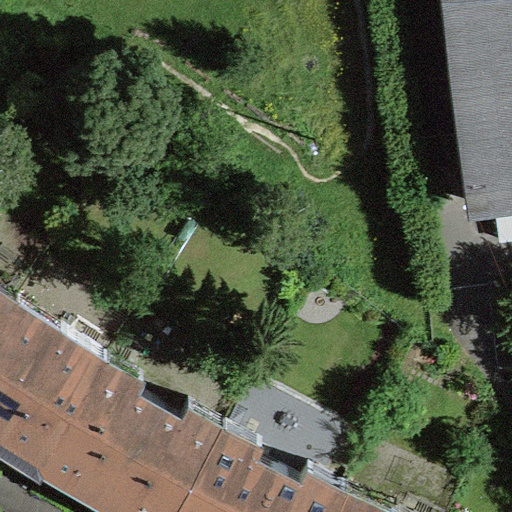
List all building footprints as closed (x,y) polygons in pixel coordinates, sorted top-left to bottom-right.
[(471,132),(481,200),(511,195),(511,0),(455,0),(463,62),(471,132)] [(37,463),(40,458),(99,361),(107,348),(60,318),(52,331),(9,303),(0,316),(0,440),(30,459),(37,463)] [(99,361),(40,458),(114,502),(131,511),(171,511),(217,428),(99,361)] [(217,428),(171,511),(327,511),(338,491),(217,428)] [(327,511),(420,511),(391,498),(384,511),(383,511),(338,491),(327,511)]
